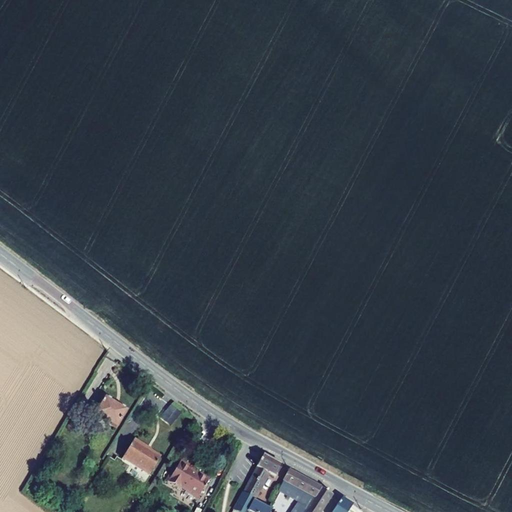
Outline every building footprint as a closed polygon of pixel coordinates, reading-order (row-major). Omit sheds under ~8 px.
[(100,396),(88,414),(111,429),(122,411),(100,396)] [(130,438),(118,458),(145,476),(156,458),(137,446),(138,443),(130,438)] [(251,503),(253,499),(267,475),(273,478),(279,467),(272,463),(260,456),(235,502),(229,511),(238,511),(242,506),(248,509),(248,508),(251,503)] [(179,457),(172,469),(165,480),(176,488),(179,484),(184,487),(183,489),(195,497),(207,478),(195,470),(194,471),(189,468),(191,465),(179,457)] [(161,478),(165,480),(172,469),(169,467),(161,478)] [(310,483),(286,470),(280,481),(275,492),(285,497),(296,503),(290,511),(301,511),(318,488),(310,483)] [(318,511),(330,494),(318,488),(301,511),(318,511)] [(356,511),(338,500),(329,511),(356,511)] [(268,511),(251,503),(248,508),(248,509),(245,511),(268,511)]
